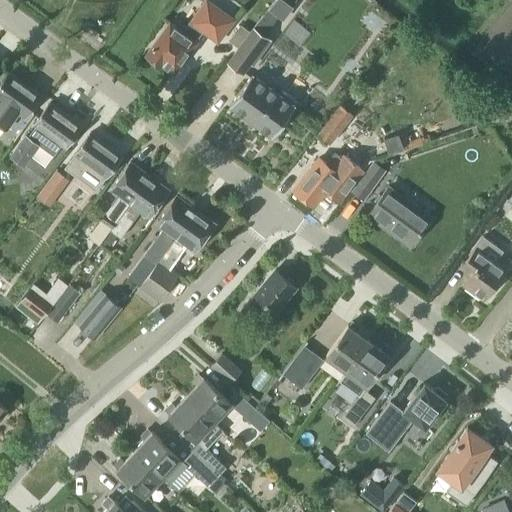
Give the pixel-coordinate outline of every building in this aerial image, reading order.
[(173,71),(196,41),(195,40),(202,30),(218,41),(234,19),(208,0),(205,0),(183,31),(170,21),(146,53),(161,64),(162,63),(173,71)] [(275,0),(268,11),(277,17),(282,21),(292,7),(281,0),(275,0)] [(263,35),(277,17),(268,11),(255,29),(263,35)] [(235,47),(248,31),(239,24),(227,41),(235,47)] [(267,38),(263,35),(255,29),(247,39),(229,64),(242,73),(260,48),(267,38)] [(24,116),(40,95),(9,72),(0,83),(0,124),(6,128),(18,112),(24,116)] [(281,89),(278,93),(251,73),(228,104),(271,136),(294,105),(292,103),(295,99),(281,89)] [(22,166),(29,156),(38,144),(53,155),(61,144),(65,146),(80,125),(49,102),(34,123),(35,124),(27,136),(25,134),(9,157),(22,166)] [(315,134),(330,145),(333,141),(329,138),(348,114),(337,105),(315,134)] [(121,155),(90,132),(64,167),(95,190),(121,155)] [(401,148),(396,134),(382,139),(387,153),(401,148)] [(339,203),(363,171),(340,153),(333,162),(320,152),(290,191),(312,207),(324,191),(339,203)] [(101,239),(147,177),(141,173),(143,171),(130,162),(110,188),(119,194),(94,228),(94,238),(100,242),(101,239)] [(361,199),(382,170),(371,162),(350,192),(361,199)] [(55,165),(36,195),(51,205),(71,175),(55,165)] [(109,245),(116,235),(120,237),(140,210),(148,216),(168,190),(155,180),(153,182),(147,177),(101,239),(109,245)] [(409,246),(429,218),(387,187),(366,215),(409,246)] [(142,280),(194,209),(175,195),(156,222),(163,227),(150,244),(152,246),(132,273),(142,280)] [(155,301),(166,287),(176,273),(168,267),(185,244),(193,250),(213,223),(194,209),(142,280),(137,287),(155,301)] [(495,260),(503,250),(483,236),(464,261),(473,268),(461,285),(483,301),(506,268),(495,260)] [(286,277),(284,278),(274,270),(236,316),(248,326),(259,312),(258,311),(264,304),(274,312),(295,287),(292,284),(292,282),(286,277)] [(30,288),(20,301),(41,317),(65,285),(58,279),(43,298),(30,288)] [(57,322),(79,292),(68,284),(46,314),(57,322)] [(94,338),(120,308),(104,295),(79,325),(94,338)] [(354,331),(357,327),(350,322),(348,326),(347,325),(324,356),(345,371),(367,340),(354,331)] [(383,345),(380,349),(367,340),(345,371),(366,386),(388,355),(387,354),(390,350),(383,345)] [(300,388),(322,359),(303,345),(281,373),(300,388)] [(229,384),(241,371),(221,354),(210,366),(229,384)] [(202,377),(201,378),(198,375),(192,381),(196,384),(184,396),(212,422),(213,422),(230,403),(202,377)] [(424,427),(445,399),(423,382),(401,411),(389,401),(364,433),(387,450),(412,418),(424,427)] [(345,412),(355,420),(373,398),(362,390),(345,412)] [(223,431),(213,422),(212,422),(184,396),(174,407),(171,404),(165,410),(168,413),(168,414),(191,437),(198,444),(190,453),(215,477),(225,467),(206,449),(223,431)] [(233,407),(260,430),(269,420),(242,396),(233,407)] [(455,443),(437,468),(453,479),(445,491),(465,505),(474,492),(483,479),(497,460),(483,451),(489,443),(466,427),(457,440),(456,440),(454,443),(455,443)] [(152,431),(151,432),(147,429),(141,435),(145,438),(134,450),(161,476),(179,457),(152,431)] [(144,495),(161,476),(134,450),(123,461),(120,458),(114,464),(117,467),(116,468),(144,495)] [(370,481),(360,493),(382,511),(402,485),(392,478),(382,490),(370,481)] [(406,511),(415,501),(402,491),(386,511),(406,511)] [(107,508),(103,511),(144,511),(132,500),(124,509),(117,503),(114,500),(113,501),(109,498),(104,504),(107,508)] [(508,511),(502,499),(480,509),(481,511),(508,511)]
